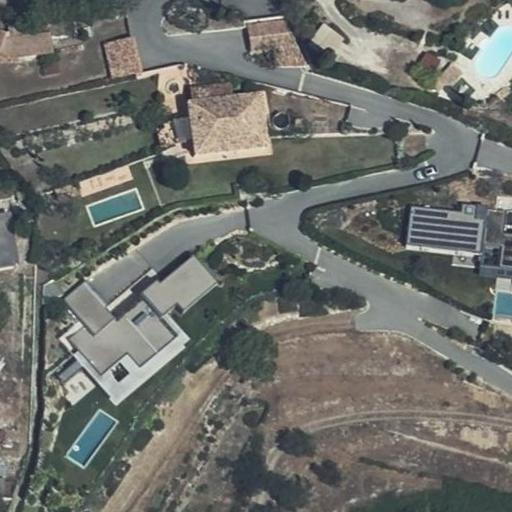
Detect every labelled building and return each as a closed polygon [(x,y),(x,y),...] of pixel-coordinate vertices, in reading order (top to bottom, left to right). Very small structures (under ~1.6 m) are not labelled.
[(287,20),(249,23),(252,52),(276,50),(278,66),(309,63),(287,20)] [(324,23),(310,43),(331,58),(345,38),(324,23)] [(51,53),(50,41),(74,36),(74,26),(73,24),(32,29),(32,28),(8,31),(8,33),(5,34),(0,32),(0,55),(7,58),(51,53)] [(106,43),(113,78),(142,72),(135,37),(106,43)] [(192,98),(231,94),(230,83),(191,87),(192,98)] [(265,149),(259,104),(258,94),(187,103),(195,157),(265,149)] [(177,144),(160,150),(163,161),(171,158),(180,155),(177,144)] [(511,233),(506,233),(509,209),(464,204),(463,213),(413,207),(408,246),(484,255),(483,265),(511,269),(511,233)] [(0,214),(0,268),(18,265),(12,213),(0,214)] [(65,337),(117,402),(195,340),(176,316),(218,283),(195,254),(116,316),(87,279),(65,297),(84,322),(65,337)]
